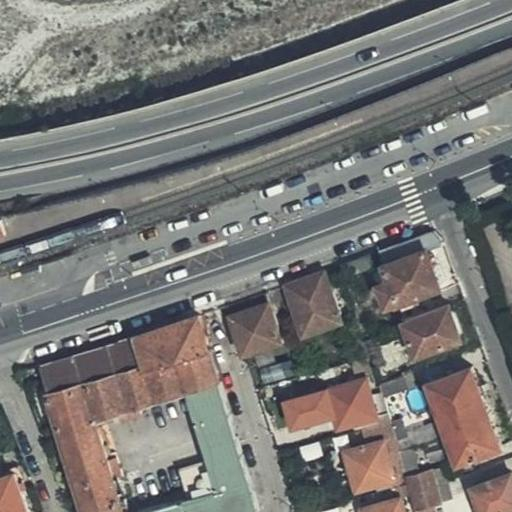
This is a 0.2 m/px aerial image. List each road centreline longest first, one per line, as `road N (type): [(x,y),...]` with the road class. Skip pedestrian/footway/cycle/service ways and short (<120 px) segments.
road 1 (tertiary): [(511,156),(0,337)]
road 2 (primary): [(0,195),(221,141),(511,35)]
road 3 (primary): [(511,1),(210,111),(0,160)]
road 4 (unknown): [(437,186),(511,381)]
road 5 (residential): [(0,358),(54,511)]
